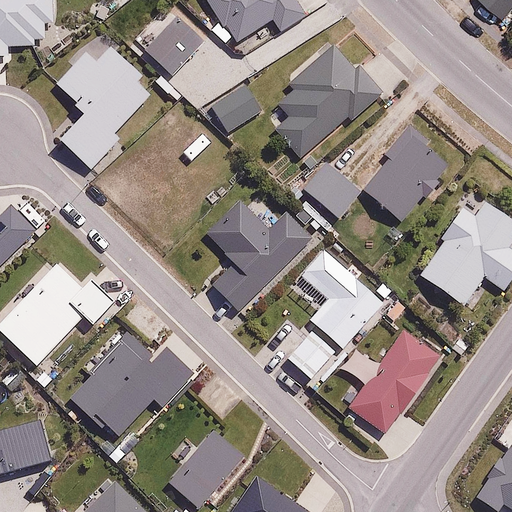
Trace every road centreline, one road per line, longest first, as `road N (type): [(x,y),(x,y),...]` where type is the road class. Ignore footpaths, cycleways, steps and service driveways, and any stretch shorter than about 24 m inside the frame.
road 1 (residential): [(0,139),(392,504)]
road 2 (residential): [(392,504),(511,336)]
road 3 (residential): [(511,105),(397,0)]
